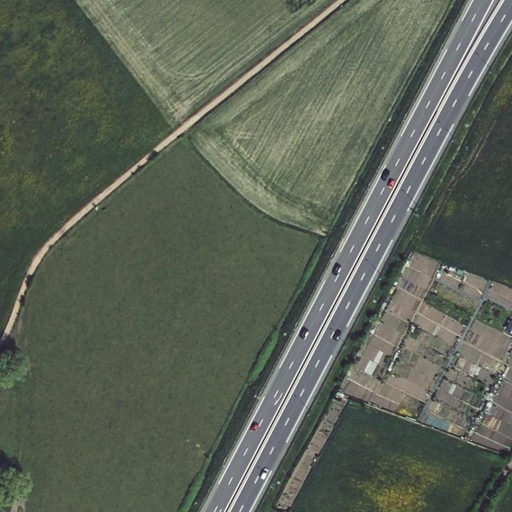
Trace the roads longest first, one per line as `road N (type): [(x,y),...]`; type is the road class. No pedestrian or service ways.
road 1 (trunk): [(482,0),(213,511)]
road 2 (trunk): [(239,511),(511,4)]
